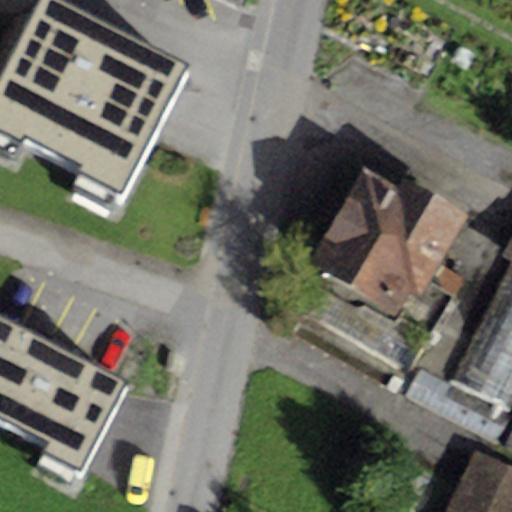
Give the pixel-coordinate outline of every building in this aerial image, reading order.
[(0,99),(0,134),(124,198),(184,81),(46,10),(0,99)] [(400,207),(366,187),(317,269),(326,275),(302,314),(407,377),(462,283),(435,266),(458,228),(406,196),(400,207)] [(511,453),(511,260),(449,383),(421,370),(405,397),(511,453)] [(0,330),(0,424),(85,469),(123,394),(0,330)] [(511,511),(511,478),(477,462),(453,511),(511,511)]
